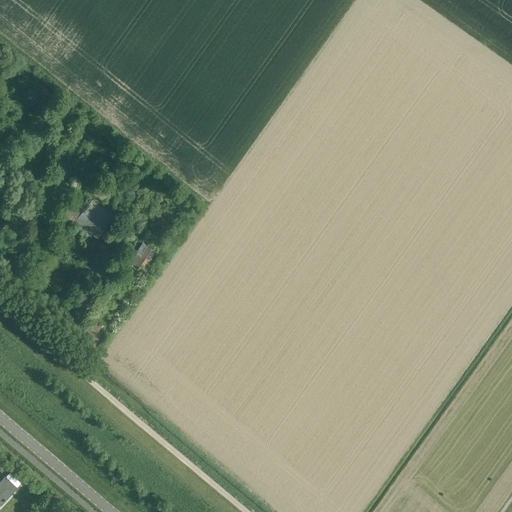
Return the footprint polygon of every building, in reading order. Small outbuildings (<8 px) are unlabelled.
[(98,237),(115,217),(103,206),(102,207),(93,199),(75,220),(98,237)] [(155,252),(147,247),(135,264),(142,270),(155,252)] [(94,319),(86,330),(94,336),(103,325),(94,319)] [(9,473),(0,482),(0,504),(1,505),(17,488),(21,484),(9,473)] [(48,501),(40,509),(43,511),(52,511),(56,508),(48,501)]
